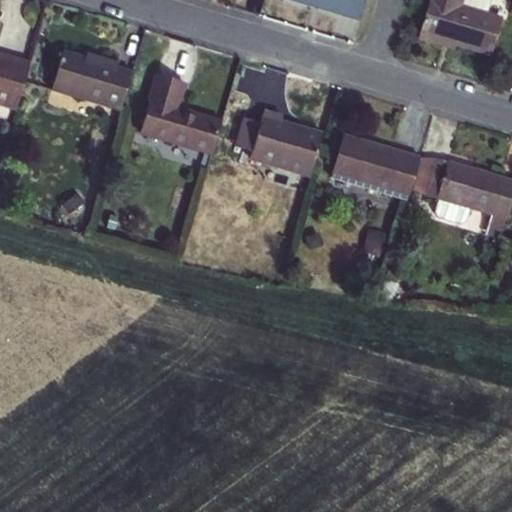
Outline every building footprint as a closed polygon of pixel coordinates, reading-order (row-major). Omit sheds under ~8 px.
[(287,0),(358,20),(363,0),(287,0)] [(463,8),(464,0),(430,0),(419,41),(444,48),(446,42),(492,55),(502,19),(486,15),(463,8)] [(464,0),(463,8),(486,15),(489,2),(488,0),(464,0)] [(0,104),(16,110),(29,66),(0,56),(0,27),(1,24),(0,24),(0,104)] [(119,112),(129,78),(114,73),(116,65),(97,59),(95,64),(61,54),(50,91),(119,112)] [(210,157),(220,125),(174,112),(182,87),(155,79),(139,135),(210,157)] [(260,123),(251,151),(249,158),(309,176),(321,136),(282,124),(283,120),(262,114),(260,123)] [(251,151),(260,123),(244,118),(236,147),(251,151)] [(407,199),(419,160),(342,137),(330,177),(407,199)] [(435,201),(447,163),(434,160),(422,160),(412,193),(435,201)] [(511,183),(447,163),(435,201),(464,210),(488,216),(504,221),(511,193),(511,183)] [(460,222),(464,210),(435,201),(432,213),(434,218),(455,225),(460,222)] [(504,221),(488,216),(483,235),(498,239),(504,221)]
